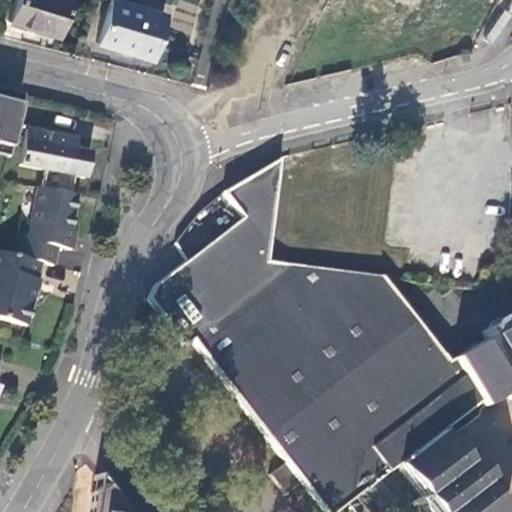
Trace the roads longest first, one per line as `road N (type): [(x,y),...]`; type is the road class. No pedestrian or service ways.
road 1 (tertiary): [(183,154),(173,196),(125,283),(77,419),(22,511)]
road 2 (residential): [(472,80),(183,154)]
road 3 (tertiary): [(0,67),(140,103),(171,127),(183,154)]
